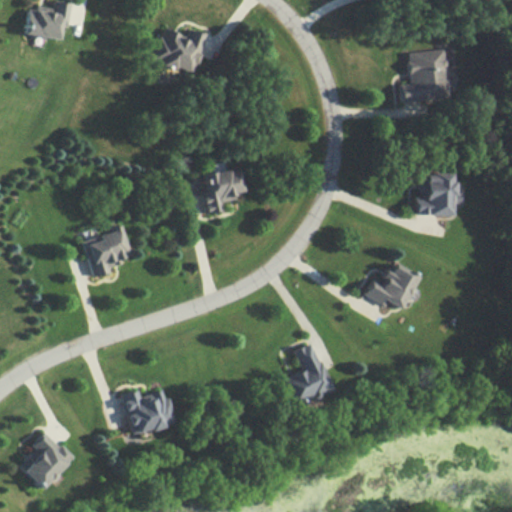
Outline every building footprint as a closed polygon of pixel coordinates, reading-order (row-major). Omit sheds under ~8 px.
[(15,34),(59,39),(63,2),(47,1),(46,12),(18,9),(15,34)] [(198,33),(180,28),(178,35),(155,28),(145,62),(187,74),(198,33)] [(403,89),(392,90),(392,104),(443,102),(441,50),(402,51),(403,89)] [(196,172),(199,211),(216,210),(216,203),(227,202),(226,192),(231,192),(229,169),(196,172)] [(443,214),(443,203),(455,203),(455,175),(411,175),(410,214),(443,214)] [(122,254),(116,228),(74,239),(84,275),(108,269),(105,259),(122,254)] [(395,308),(405,277),(367,266),(358,296),(395,308)] [(284,349),(291,369),(271,377),(281,405),(323,389),(304,341),(284,349)] [(123,434),(164,420),(155,390),(133,397),(131,388),(110,394),(123,434)] [(5,465),(30,490),(63,458),(39,433),(5,465)]
